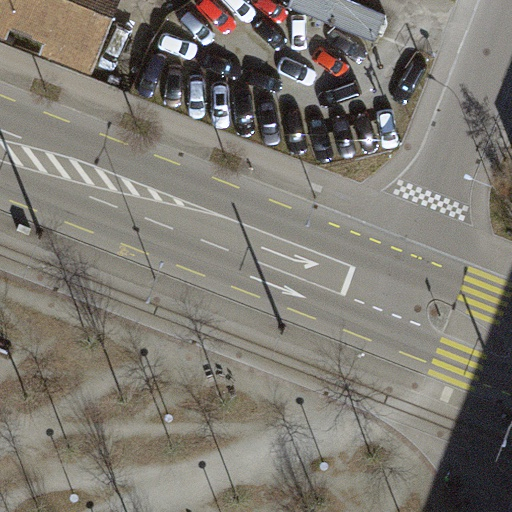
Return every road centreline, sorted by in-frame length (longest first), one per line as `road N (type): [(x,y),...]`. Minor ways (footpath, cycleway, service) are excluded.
road 1 (secondary): [(0,159),(393,310)]
road 2 (residential): [(393,310),(511,1)]
road 3 (secondary): [(393,310),(511,356)]
